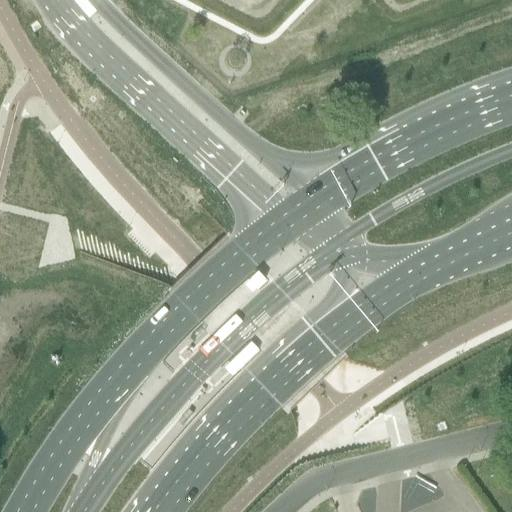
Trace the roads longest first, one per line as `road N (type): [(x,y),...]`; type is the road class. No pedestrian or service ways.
road 1 (secondary): [(280,229),(185,308),(122,374),(79,423),(23,511)]
road 2 (tertiary): [(63,0),(93,47),(280,229)]
road 3 (tertiary): [(312,206),(96,0)]
road 4 (secondary): [(161,511),(226,433),(352,319)]
road 5 (residential): [(511,436),(341,476),(281,511)]
road 6 (secondary): [(511,99),(446,126),(312,206)]
